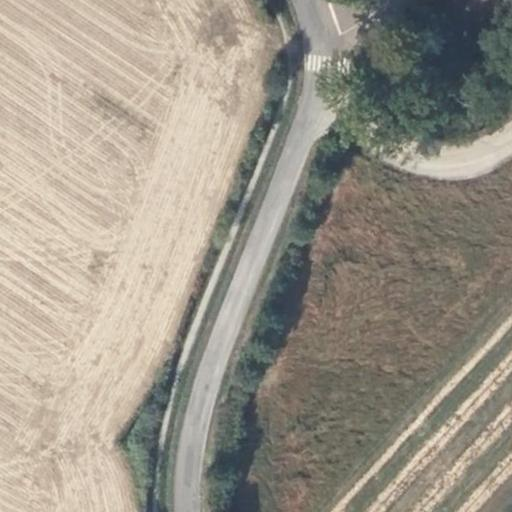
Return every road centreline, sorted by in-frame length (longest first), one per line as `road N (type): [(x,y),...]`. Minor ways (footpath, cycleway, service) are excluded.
road 1 (unclassified): [(185,511),(191,439),(223,332),(314,103)]
road 2 (unclassified): [(314,103),(389,150),(431,161),(465,159),(511,133)]
